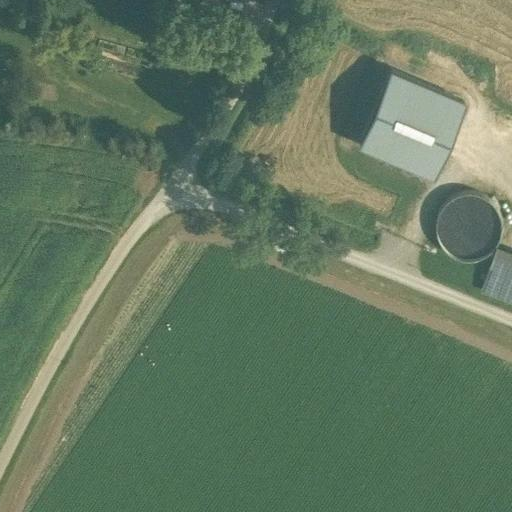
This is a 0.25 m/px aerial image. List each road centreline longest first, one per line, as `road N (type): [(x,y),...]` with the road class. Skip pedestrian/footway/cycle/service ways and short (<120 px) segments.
road 1 (unclassified): [(0,467),(115,251),(171,187),(511,336)]
road 2 (track): [(171,187),(255,56),(278,0)]
